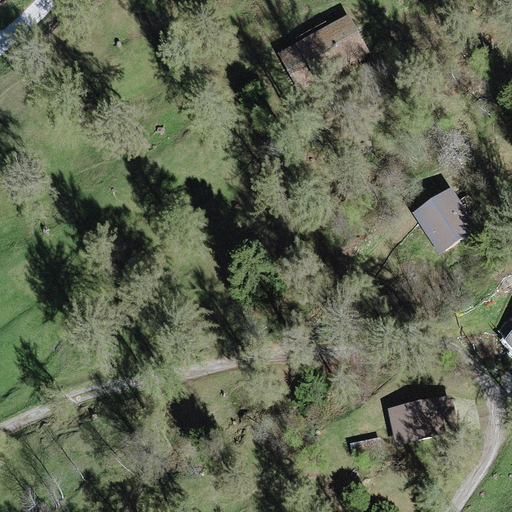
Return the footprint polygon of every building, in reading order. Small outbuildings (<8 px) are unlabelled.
[(363,72),(340,30),(288,57),(309,99),(363,72)] [(450,187),(411,213),(438,258),(479,231),(450,187)] [(511,329),(502,339),(511,348),(511,329)] [(451,396),(388,408),(395,445),(458,432),(451,396)] [(383,449),(381,437),(349,443),(352,456),(383,449)]
